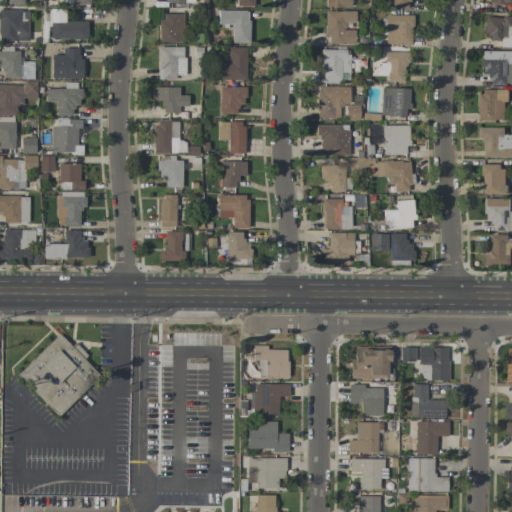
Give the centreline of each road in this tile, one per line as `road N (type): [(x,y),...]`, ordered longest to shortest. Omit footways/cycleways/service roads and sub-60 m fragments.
road 1 (primary): [(511,297),(11,292)]
road 2 (residential): [(452,0),(445,114),(450,296)]
road 3 (residential): [(290,0),(280,119),(287,295)]
road 4 (residential): [(127,0),(113,128),(122,293)]
road 5 (residential): [(251,324),(511,326)]
road 6 (residential): [(320,295),(316,511)]
road 7 (residential): [(478,326),(475,511)]
